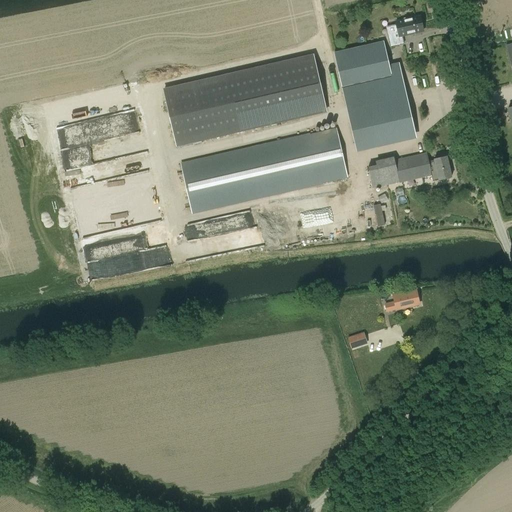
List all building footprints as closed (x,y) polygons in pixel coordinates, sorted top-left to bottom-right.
[(390,47),(404,44),(402,36),(423,31),(420,16),(411,18),(411,17),(404,19),(404,20),(396,22),(398,32),(388,35),(390,47)] [(389,65),(383,41),(334,52),(355,144),(414,131),(398,63),(389,65)] [(326,111),(314,56),(164,91),(176,145),(326,111)] [(120,121),(122,140),(141,137),(138,118),(120,121)] [(337,128),(181,164),(192,213),(348,178),(337,128)] [(426,154),(376,165),(368,167),(373,188),(431,175),(433,181),(439,180),(452,177),(447,157),(434,160),(428,162),(426,154)] [(83,189),(103,185),(102,181),(69,188),(71,199),(67,200),(68,206),(85,202),(83,189)] [(252,211),(182,223),(188,260),(259,248),(252,211)] [(398,315),(397,310),(419,304),(416,290),(394,296),(395,302),(385,304),(388,317),(398,315)] [(352,349),(368,344),(364,332),(348,337),(352,349)]
